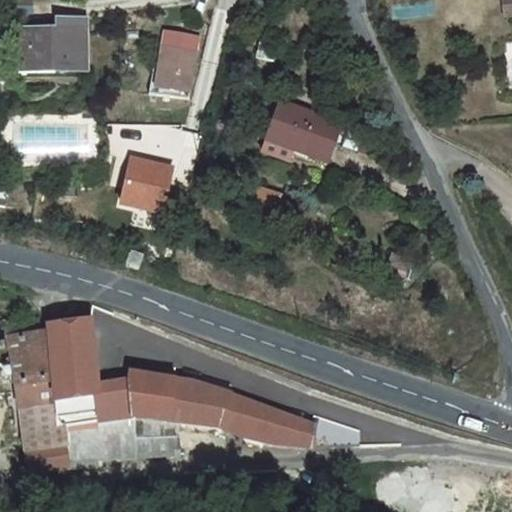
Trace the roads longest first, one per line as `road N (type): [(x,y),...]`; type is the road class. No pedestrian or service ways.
road 1 (secondary): [(0,265),(152,306),(511,437)]
road 2 (unclassified): [(511,440),(442,454),(0,481)]
road 3 (unclassified): [(511,360),(348,0)]
